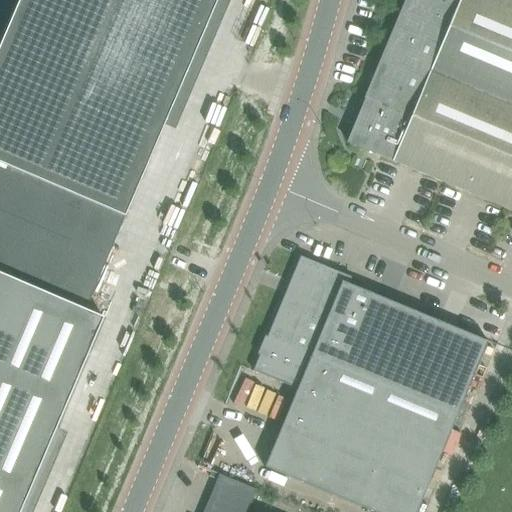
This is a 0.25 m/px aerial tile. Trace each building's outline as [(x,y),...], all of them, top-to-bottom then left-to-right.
[(0,274),(85,311),(109,253),(217,0),(19,0),(0,45),(0,274)] [(511,0),(405,0),(364,99),(366,100),(355,125),(347,145),(511,214),(511,0)] [(456,331),(454,330),(437,323),(394,305),(377,298),(351,287),(354,280),(338,273),(303,258),(297,273),(293,283),(291,287),(287,295),(269,338),(267,337),(259,355),(261,356),(255,371),(298,390),(266,468),(370,511),(419,511),(489,345),(456,331)] [(0,274),(0,511),(20,511),(103,319),(85,311),(0,274)] [(249,511),(258,492),(221,476),(205,511),(249,511)]
